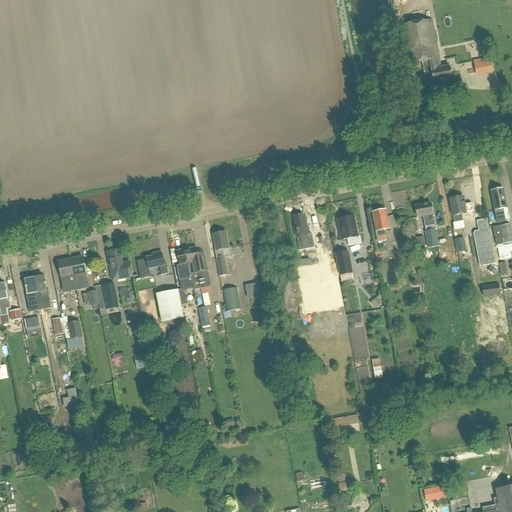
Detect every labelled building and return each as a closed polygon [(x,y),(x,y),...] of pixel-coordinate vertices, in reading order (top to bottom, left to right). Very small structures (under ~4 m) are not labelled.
[(403,26),(399,27),(406,66),(425,62),(426,69),(424,69),(426,79),(432,78),(433,83),(452,80),(449,67),(439,69),(437,60),(439,59),(432,20),(413,24),(403,26)] [(471,60),(474,75),(491,72),(488,57),(471,60)] [(492,192),(493,201),(492,202),(496,224),(504,223),(510,222),(508,210),(506,210),(505,200),(503,200),(502,190),(492,192)] [(464,205),(463,197),(450,200),(453,216),(454,224),(463,222),(462,215),(466,214),(466,213),(472,212),(473,210),(472,205),(470,204),(464,205)] [(432,212),(430,204),(415,207),(417,218),(423,217),(425,229),(435,227),(434,222),(432,212)] [(385,218),(383,211),(374,213),(376,220),(374,221),(376,233),(377,238),(385,236),(384,231),(389,230),(387,218),(385,218)] [(303,219),(303,215),(294,217),(296,227),(294,228),(297,238),(300,251),(315,248),(312,234),(309,235),(306,219),(303,219)] [(358,237),(353,217),(338,220),(342,241),(349,239),(350,247),(361,244),(360,237),(358,237)] [(496,246),(497,246),(511,242),(511,235),(510,225),(492,228),(496,246)] [(427,249),(439,247),(436,230),(425,232),(427,249)] [(476,237),(482,267),(495,264),(489,231),(478,233),(476,237)] [(219,277),(228,275),(223,249),(228,248),(226,234),(213,236),(216,251),(215,251),(219,277)] [(454,239),(457,260),(466,258),(462,237),(454,239)] [(418,251),(426,249),(424,238),(416,239),(418,251)] [(207,271),(205,259),(204,255),(197,256),(196,248),(187,250),(189,264),(193,264),(194,274),(198,273),(201,289),(211,287),(207,271)] [(122,264),(119,250),(107,253),(112,281),(132,277),(129,263),(122,264)] [(192,278),(189,264),(187,250),(177,252),(180,266),(177,266),(180,281),(182,292),(194,290),(192,279),(192,278)] [(340,276),(353,274),(348,252),(336,254),(340,276)] [(164,264),(162,255),(162,253),(153,254),(153,257),(146,258),(146,260),(137,262),(141,280),(151,278),(149,270),(160,268),(161,276),(168,274),(166,264),(164,264)] [(70,260),(76,291),(88,288),(82,258),(70,260)] [(69,292),(76,291),(70,260),(58,263),(61,278),(63,289),(68,288),(69,292)] [(299,285),(303,284),(305,293),(317,290),(312,273),(297,276),(299,285)] [(46,291),(43,277),(34,279),(40,311),(51,309),(47,290),(46,291)] [(30,313),(40,311),(34,279),(25,281),(28,294),(26,295),(30,313)] [(118,309),(116,300),(113,283),(101,286),(105,311),(118,309)] [(4,284),(0,285),(0,311),(0,312),(9,310),(7,299),(4,284)] [(248,299),(260,296),(257,285),(246,287),(248,299)] [(483,298),(500,296),(499,285),(482,287),(483,298)] [(226,312),(240,310),(237,288),(222,291),(226,312)] [(90,307),(99,305),(97,291),(88,293),(90,307)] [(162,323),(184,319),(178,291),(157,296),(162,323)] [(207,308),(198,310),(202,328),(210,327),(207,308)] [(9,312),(11,322),(22,320),(20,310),(9,312)] [(27,332),(40,330),(38,317),(24,320),(27,332)] [(55,336),(62,335),(60,319),(52,320),(55,336)] [(70,340),(82,338),(79,322),(67,324),(70,340)] [(162,337),(161,346),(170,347),(171,338),(162,337)] [(138,363),(135,363),(137,370),(148,368),(146,355),(137,356),(138,363)] [(371,359),(372,378),(380,377),(379,358),(371,359)] [(52,416),(43,418),(44,426),(53,425),(52,416)] [(421,490),(424,502),(445,497),(442,485),(421,490)] [(511,511),(511,487),(496,491),(498,500),(494,500),(495,506),(484,509),(484,511),(511,511)]
